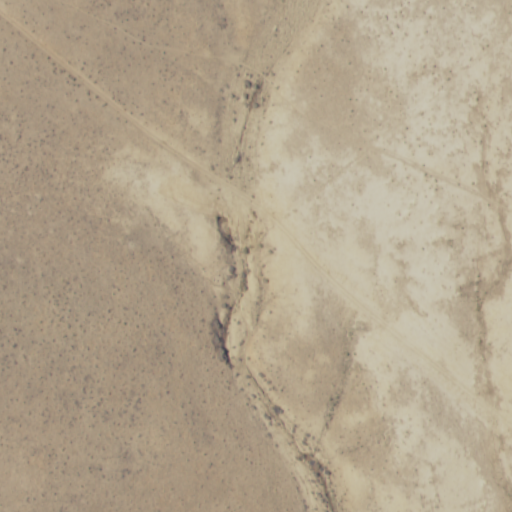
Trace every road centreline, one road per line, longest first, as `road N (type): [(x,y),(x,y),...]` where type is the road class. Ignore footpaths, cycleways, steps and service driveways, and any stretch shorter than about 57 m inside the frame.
road 1 (track): [(511,233),(298,109),(128,56)]
road 2 (track): [(0,214),(128,56),(123,29),(57,0)]
road 3 (track): [(298,109),(360,0)]
